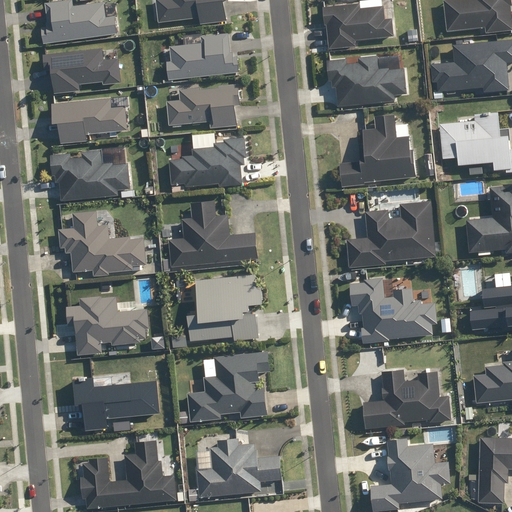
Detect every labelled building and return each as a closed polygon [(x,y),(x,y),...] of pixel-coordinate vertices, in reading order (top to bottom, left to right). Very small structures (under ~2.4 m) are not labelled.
[(43,28),(45,44),(119,34),(116,15),(108,17),(106,2),(75,6),(73,0),(69,0),(46,3),(49,23),(47,23),(48,27),(43,28)] [(156,0),(160,23),(201,18),(202,24),(228,21),(225,0),(227,0),(156,0)] [(328,25),(330,49),(358,47),(357,41),(395,37),(393,19),(392,19),(389,0),(373,0),(360,1),(360,3),(339,5),(339,2),(327,3),(327,7),(324,7),(326,26),(328,25)] [(511,0),(445,0),(444,0),(448,32),(486,27),(487,33),(511,30),(511,9),(511,6),(511,5),(511,0)] [(168,62),(170,80),(240,73),(239,57),(235,57),(234,52),(231,52),(229,33),(202,36),(203,43),(171,46),(172,61),(168,62)] [(511,39),(454,45),(455,62),(432,64),(433,83),(438,82),(439,92),(484,88),(485,92),(511,90),(508,62),(511,62),(511,39)] [(104,48),(44,55),(46,71),(53,70),(55,94),(81,91),(81,85),(104,82),(104,85),(123,83),(120,59),(105,60),(104,48)] [(337,88),(339,107),(397,101),(396,95),(408,94),(406,68),(391,70),(391,67),(381,69),(380,55),(328,61),(330,81),(333,81),(333,88),(337,88)] [(168,101),(170,125),(211,122),(211,128),(239,126),(237,106),(242,105),(240,84),(219,86),(220,88),(202,90),(202,87),(181,89),(182,100),(168,101)] [(112,98),(53,104),(54,108),(51,108),(52,115),(54,115),(55,124),(60,124),(62,144),(89,141),(88,134),(129,131),(127,106),(113,107),(112,98)] [(458,122),(441,124),(444,159),(458,158),(457,144),(458,144),(460,166),(495,162),(495,171),(507,169),(507,173),(511,172),(511,149),(511,140),(510,128),(501,129),(500,112),(476,114),(476,116),(458,117),(458,122)] [(341,163),(343,187),(366,184),(366,183),(417,177),(414,149),(412,149),(410,136),(398,137),(396,114),(376,117),(377,128),(364,130),(366,144),(360,145),(362,161),(341,163)] [(184,159),(171,160),(173,185),(186,183),(187,187),(221,184),(221,186),(244,184),(242,165),(246,165),(246,158),(248,158),(248,153),(246,138),(225,139),(225,142),(215,143),(216,147),(193,149),(194,155),(184,156),(184,159)] [(61,183),(63,201),(120,195),(119,190),(132,189),(129,163),(114,165),(114,162),(105,163),(103,150),(83,152),(84,157),(73,158),(72,153),(52,155),(54,176),(56,176),(57,183),(61,183)] [(494,217),(467,220),(471,253),(507,249),(507,253),(511,252),(511,183),(504,185),(504,186),(491,187),(494,217)] [(170,240),(173,267),(260,259),(257,232),(231,235),(229,214),(218,216),(216,201),(192,203),(193,218),(184,219),(185,238),(170,240)] [(348,239),(350,268),(387,265),(387,261),(437,257),(433,206),(433,201),(401,204),(402,217),(390,218),(390,210),(366,212),(369,238),(348,239)] [(72,253),(74,272),(94,270),(95,276),(111,275),(111,273),(135,270),(135,271),(142,270),(141,265),(148,265),(145,238),(132,239),(131,236),(110,238),(109,225),(99,225),(98,211),(74,213),(75,228),(60,229),(62,248),(66,248),(67,254),(72,253)] [(257,274),(197,280),(200,315),(189,316),(192,341),(235,337),(236,341),(260,338),(258,314),(246,315),(246,312),(252,311),(251,305),(265,304),(263,287),(258,287),(257,274)] [(366,282),(351,284),(353,306),(360,306),(360,314),(363,314),(365,328),(362,328),(364,344),(391,341),(391,339),(435,335),(434,324),(439,324),(437,302),(423,304),(423,299),(415,300),(414,288),(394,290),(395,297),(386,297),(384,278),(366,279),(366,282)] [(511,286),(484,289),(486,308),(498,306),(498,308),(472,311),(474,330),(503,327),(504,331),(511,329),(511,286)] [(104,295),(80,298),(81,305),(67,307),(69,327),(76,326),(79,355),(104,353),(103,343),(113,342),(113,346),(142,343),(142,340),(148,339),(147,329),(151,328),(149,309),(120,312),(118,296),(104,298),(104,295)] [(205,391),(189,393),(192,422),(223,419),(223,414),(242,413),(242,418),(269,416),(266,387),(259,388),(259,386),(253,383),(259,382),(261,381),(261,373),(272,372),(270,351),(216,357),(216,359),(205,360),(207,377),(205,377),(206,391),(205,391)] [(511,361),(505,362),(505,365),(487,367),(487,374),(475,376),(478,403),(511,399),(511,361)] [(364,402),(367,429),(406,425),(406,422),(431,420),(431,422),(453,420),(451,396),(441,397),(439,371),(419,373),(420,380),(406,381),(405,369),(383,372),(384,388),(383,388),(384,399),(386,399),(386,400),(364,402)] [(95,377),(74,379),(76,407),(80,406),(81,414),(84,413),(86,431),(110,428),(109,419),(161,414),(158,380),(96,386),(95,377)] [(509,469),(511,469),(511,437),(481,437),(480,503),(505,504),(505,483),(509,483),(509,469)] [(198,469),(201,498),(263,492),(262,482),(284,480),(281,456),(260,458),(259,450),(257,450),(256,443),(241,444),(240,438),(219,440),(219,447),(211,447),(213,468),(198,469)] [(393,484),(372,486),(375,511),(401,509),(401,503),(444,499),(443,485),(452,484),(450,461),(437,462),(435,443),(410,446),(409,438),(389,440),(390,456),(389,456),(390,471),(392,470),(393,484)] [(87,498),(88,509),(178,500),(176,475),(164,476),(163,461),(160,461),(158,440),(136,443),(137,454),(126,455),(129,480),(112,482),(109,457),(90,459),(90,462),(84,463),(85,477),(82,477),(84,499),(87,498)]
